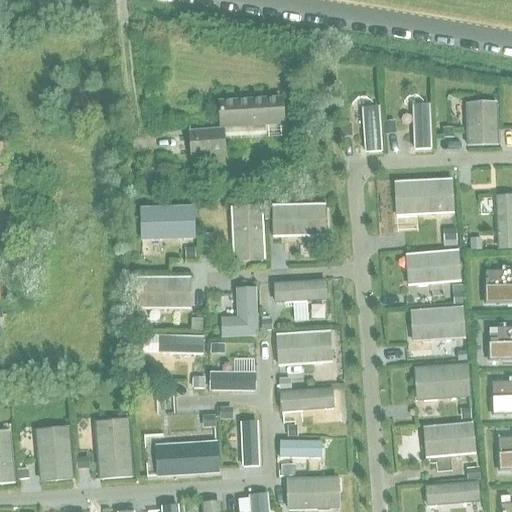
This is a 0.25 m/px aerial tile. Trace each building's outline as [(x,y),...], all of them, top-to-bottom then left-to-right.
[(282,124),(281,102),(219,106),(220,128),(282,124)] [(495,103),(464,104),(465,147),(496,146),(495,103)] [(412,105),(411,106),(413,150),(428,149),(427,105),(412,105)] [(376,107),(361,108),(363,153),(379,152),(376,107)] [(393,121),(382,122),(383,135),(394,134),(393,121)] [(349,124),(338,125),(339,138),(351,137),(349,124)] [(452,129),(441,129),(441,139),(453,139),(452,129)] [(223,132),(189,135),(191,158),(225,155),(223,132)] [(158,169),(144,170),(145,184),(158,183),(158,169)] [(451,179),(407,182),(409,216),(453,214),(451,179)] [(511,195),(494,196),(496,250),(511,249),(511,195)] [(324,204),(270,206),(270,208),(270,220),(270,238),(324,237),(324,204)] [(260,206),(229,207),(231,251),(262,250),(260,206)] [(192,207),(148,208),(149,240),(193,238),(192,207)] [(455,229),(442,230),(443,241),(455,240),(455,229)] [(11,233),(0,233),(0,250),(12,249),(11,233)] [(210,235),(199,235),(199,248),(210,248),(210,235)] [(476,240),(465,241),(465,251),(476,250),(476,240)] [(193,248),(183,249),(184,260),(194,259),(193,248)] [(457,251),(413,255),(416,286),(460,282),(457,251)] [(511,271),(485,272),(485,306),(511,305),(511,271)] [(188,278),(145,279),(145,309),(189,310),(188,278)] [(324,281),(271,284),(273,304),(326,300),(324,281)] [(462,286),(451,287),(453,305),(464,305),(462,286)] [(237,319),(221,320),(221,339),(256,338),(255,290),(236,291),(237,319)] [(462,308),(418,311),(420,341),(464,339),(462,308)] [(200,318),(190,317),(190,329),(200,329),(200,318)] [(270,320),(260,321),(261,331),(271,331),(270,320)] [(511,328),(488,329),(489,363),(511,362),(511,328)] [(318,333),(274,336),(276,367),(320,364),(318,333)] [(157,337),(157,353),(201,355),(202,338),(157,337)] [(211,344),(211,354),(223,354),(223,344),(211,344)] [(464,351),(454,352),(456,364),(466,363),(464,351)] [(467,365),(423,368),(425,401),(469,397),(467,365)] [(253,374),(211,374),(211,392),(253,392),(253,374)] [(200,379),(190,379),(190,389),(199,390),(200,379)] [(288,380),(278,380),(279,391),(288,390),(288,380)] [(511,383),(492,384),(493,418),(511,417),(511,383)] [(331,389),(277,394),(279,413),(332,410),(331,389)] [(231,408),(218,408),(218,420),(231,420),(231,408)] [(469,409),(459,409),(460,420),(470,420),(469,409)] [(213,416),(201,417),(201,429),(214,428),(213,416)] [(256,423),(239,424),(241,468),(258,467),(256,423)] [(471,424),(428,428),(430,459),(474,455),(471,424)] [(295,426),(286,427),(286,438),(296,437),(295,426)] [(127,434),(93,437),(96,480),(130,478),(127,434)] [(68,436),(34,439),(37,483),(72,480),(68,436)] [(511,439),(497,440),(499,474),(511,473),(511,439)] [(9,440),(0,440),(0,484),(13,483),(9,440)] [(215,442),(163,445),(165,477),(217,474),(215,442)] [(320,442),(278,442),(278,459),(320,459),(320,442)] [(85,457),(74,458),(76,470),(87,469),(85,457)] [(293,466),(280,466),(280,477),(294,477),(293,466)] [(478,468),(465,470),(466,481),(479,480),(478,468)] [(26,469),(15,471),(16,481),(27,480),(26,469)] [(328,479),(284,480),(286,511),(329,510),(328,479)] [(477,483),(423,488),(425,507),(479,503),(477,483)] [(247,501),(236,502),(237,511),(266,511),(266,495),(265,495),(249,497),(247,496),(247,501)] [(219,511),(218,502),(200,504),(200,511),(219,511)]
